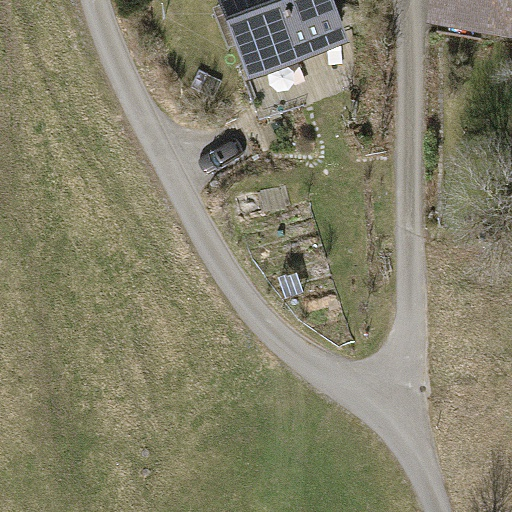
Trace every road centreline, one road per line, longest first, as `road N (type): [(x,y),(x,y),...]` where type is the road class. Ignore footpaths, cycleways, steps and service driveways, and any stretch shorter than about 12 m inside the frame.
road 1 (unclassified): [(104,0),(115,46),(159,144),(265,328),(349,400),(405,412)]
road 2 (unclassified): [(405,412),(419,327),(409,0)]
